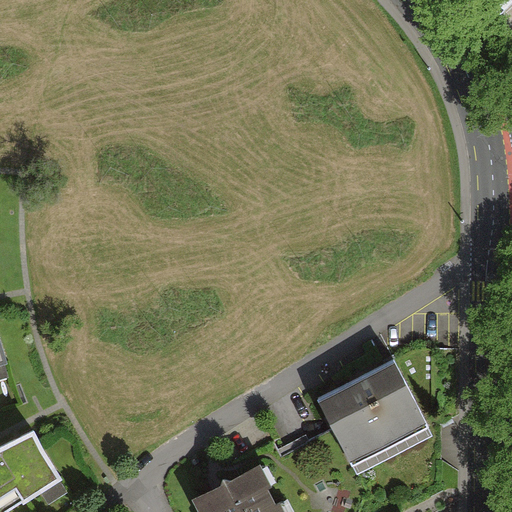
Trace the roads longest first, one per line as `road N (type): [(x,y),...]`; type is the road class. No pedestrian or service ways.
road 1 (residential): [(136,481),(177,446),(457,270),(491,260)]
road 2 (tertiary): [(490,511),(491,260)]
road 3 (tertiary): [(492,171),(485,115),(467,68),(418,0)]
